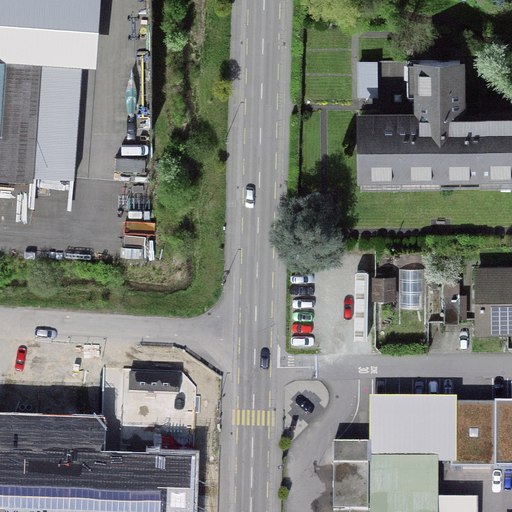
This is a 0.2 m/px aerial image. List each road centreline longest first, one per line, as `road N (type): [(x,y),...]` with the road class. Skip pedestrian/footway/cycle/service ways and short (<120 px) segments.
road 1 (secondary): [(263,0),(254,338)]
road 2 (residential): [(511,367),(253,367)]
road 3 (residential): [(254,338),(0,324)]
road 4 (secondary): [(253,367),(251,511)]
